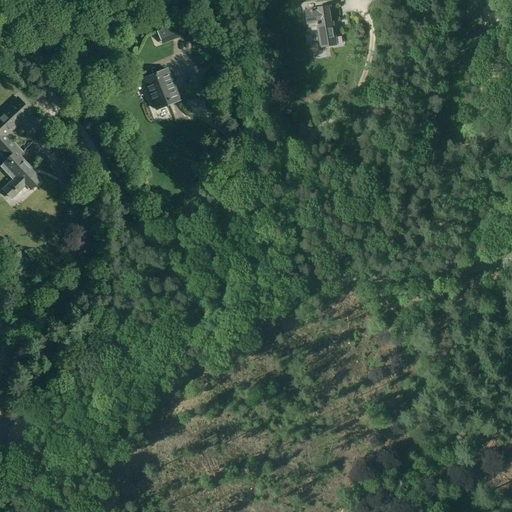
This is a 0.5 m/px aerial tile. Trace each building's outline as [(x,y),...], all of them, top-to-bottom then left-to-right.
[(466,0),(465,23),(483,24),(478,0),(466,0)] [(336,44),(334,34),(333,28),(332,28),(329,6),(314,8),(314,9),(305,11),(307,24),(317,22),(321,47),(336,44)] [(218,16),(211,20),(221,44),(228,41),(218,16)] [(186,19),(168,26),(156,30),(162,44),(173,39),(191,32),(186,19)] [(180,100),(167,68),(144,77),(157,109),(180,100)] [(0,155),(5,161),(2,163),(3,164),(0,166),(13,180),(3,189),(11,198),(25,184),(29,189),(37,182),(31,176),(34,173),(26,166),(27,165),(20,157),(24,152),(8,135),(32,112),(17,96),(9,104),(9,105),(0,113),(0,155)] [(503,179),(511,181),(511,164),(508,163),(503,179)]
